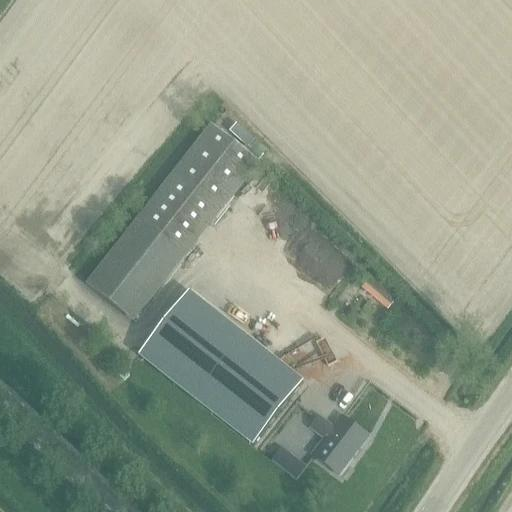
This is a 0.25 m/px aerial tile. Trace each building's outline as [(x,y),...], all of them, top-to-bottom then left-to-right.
[(237,126),(230,134),(247,150),(255,142),(237,126)] [(133,323),(184,258),(197,242),(208,227),(258,164),(210,127),(137,221),(86,287),(133,323)] [(300,203),(287,224),(301,233),(315,213),(300,203)] [(320,247),(329,230),(317,224),(309,241),(320,247)] [(368,283),(363,289),(388,311),(394,304),(368,283)] [(191,299),(144,359),(140,356),(139,358),(253,448),(304,384),(189,294),(187,296),(191,299)] [(118,377),(124,383),(130,377),(124,371),(118,377)] [(320,419),(310,432),(323,442),(312,457),(338,476),(366,438),(341,419),(333,428),(320,419)]
